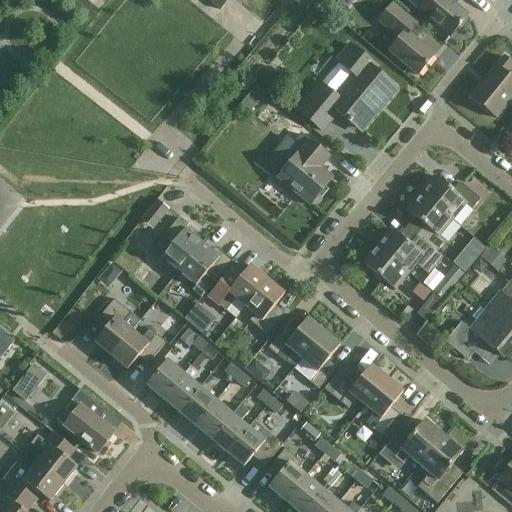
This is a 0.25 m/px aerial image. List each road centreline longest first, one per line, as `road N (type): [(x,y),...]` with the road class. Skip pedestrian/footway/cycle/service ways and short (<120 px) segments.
road 1 (residential): [(321,266),(466,393),(487,402),(511,395)]
road 2 (residential): [(321,266),(435,127)]
road 3 (residential): [(187,180),(276,257),(321,266)]
road 4 (residential): [(153,454),(143,417),(65,354)]
road 5 (residential): [(435,127),(445,82),(500,18)]
